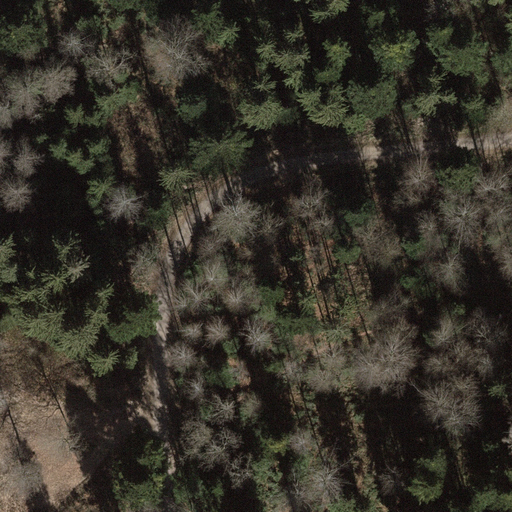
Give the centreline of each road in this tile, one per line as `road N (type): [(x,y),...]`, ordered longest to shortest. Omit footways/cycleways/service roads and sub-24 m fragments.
road 1 (track): [(174,511),(167,369),(182,242),(232,188),(325,151),(511,137)]
road 2 (track): [(79,511),(147,428),(511,271)]
